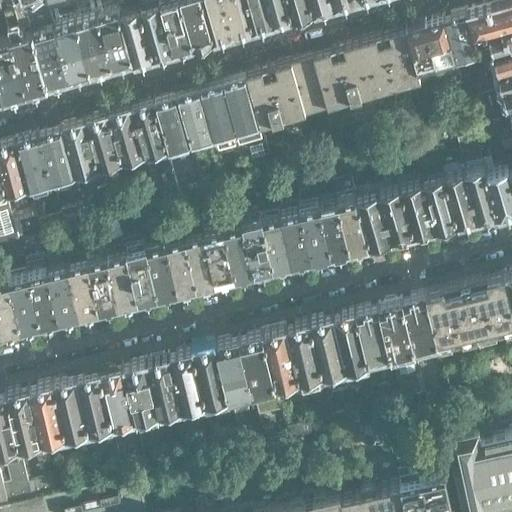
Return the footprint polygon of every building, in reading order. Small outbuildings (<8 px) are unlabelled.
[(49,80),(30,15),(29,10),(25,0),(13,0),(14,2),(3,6),(11,32),(27,87),(49,80)] [(50,4),(49,0),(25,0),(29,10),(50,4)] [(118,0),(49,0),(50,4),(52,9),(71,74),(134,56),(118,0)] [(153,51),(139,1),(138,0),(118,0),(134,56),(153,51)] [(173,45),(160,0),(142,0),(139,1),(153,51),(173,45)] [(193,40),(181,0),(160,0),(173,45),(193,40)] [(213,34),(203,0),(181,0),(193,40),(213,34)] [(253,23),(246,0),(203,0),(213,34),(253,23)] [(272,17),(267,0),(246,0),(253,23),(272,17)] [(293,11),(289,0),(267,0),(272,17),(293,11)] [(312,0),(289,0),(293,11),(314,6),(312,0)] [(478,48),(473,28),(487,24),(511,16),(511,0),(482,0),(475,2),(474,2),(443,11),(458,60),(471,56),(472,59),(481,56),(478,48)] [(71,74),(52,9),(30,15),(49,80),(71,74)] [(461,71),(443,11),(425,16),(439,66),(442,76),(461,71)] [(439,66),(425,16),(406,21),(417,61),(428,59),(431,69),(439,66)] [(511,37),(511,16),(487,24),(493,43),(511,37)] [(417,61),(406,21),(388,26),(402,76),(420,71),(417,61)] [(402,76),(388,26),(360,34),(374,84),(402,76)] [(27,87),(11,32),(0,35),(0,78),(4,93),(27,87)] [(374,84),(360,34),(291,54),(305,104),(374,84)] [(511,58),(511,37),(493,43),(478,48),(481,56),(484,67),(497,63),(511,58)] [(305,104),(291,54),(246,67),(259,115),(260,117),(305,104)] [(511,58),(497,63),(502,79),(511,76),(511,58)] [(259,115),(246,67),(223,74),(236,122),(259,115)] [(246,156),(223,74),(199,80),(213,129),(227,176),(234,174),(241,172),(237,158),(246,156)] [(477,88),(474,75),(466,77),(470,90),(477,88)] [(509,96),(511,95),(511,76),(502,79),(503,81),(483,86),(488,103),(509,97),(509,96)] [(227,176),(213,129),(199,80),(153,94),(180,189),(196,184),(214,180),(227,176)] [(483,86),(477,88),(470,90),(466,91),(466,90),(454,94),(459,111),(488,103),(483,86)] [(180,189),(153,94),(129,100),(144,148),(158,195),(180,189)] [(144,148),(129,100),(106,107),(120,155),(144,148)] [(120,155),(106,107),(84,113),(98,162),(120,155)] [(98,162),(84,113),(61,120),(75,168),(98,162)] [(75,168),(61,120),(38,126),(51,175),(75,168)] [(51,175),(38,126),(15,133),(28,180),(28,181),(51,175)] [(28,180),(15,133),(0,136),(0,169),(5,187),(28,180)] [(331,160),(328,147),(310,152),(313,165),(331,160)] [(273,163),(270,154),(247,161),(250,169),(253,168),(273,163)] [(497,207),(487,165),(486,158),(464,164),(477,212),(497,207)] [(511,203),(511,173),(510,164),(508,159),(487,165),(497,207),(511,203)] [(477,212),(464,164),(443,169),(457,216),(477,212)] [(255,178),(253,168),(250,169),(241,172),(234,174),(236,183),(255,178)] [(457,216),(443,169),(421,174),(435,222),(457,216)] [(435,222),(421,174),(399,180),(413,227),(435,222)] [(220,206),(214,180),(196,184),(202,210),(220,206)] [(413,227),(399,180),(377,185),(391,232),(413,227)] [(391,232),(377,185),(357,190),(370,237),(391,232)] [(370,237),(357,190),(357,188),(339,192),(351,242),(370,237)] [(351,242),(339,192),(321,197),(333,246),(351,242)] [(88,215),(82,195),(59,202),(65,221),(88,215)] [(165,228),(157,196),(137,201),(139,210),(153,207),(158,230),(165,228)] [(18,234),(8,197),(0,198),(0,239),(1,239),(18,234)] [(333,246),(321,197),(301,201),(313,251),(333,246)] [(313,251),(301,201),(282,206),(293,255),(313,251)] [(120,216),(118,206),(99,212),(101,221),(120,216)] [(293,255),(282,206),(263,210),(274,260),(293,255)] [(274,260),(263,210),(244,214),(256,264),(274,260)] [(256,264),(244,214),(224,219),(236,269),(256,264)] [(236,269),(224,219),(206,224),(217,273),(236,269)] [(65,243),(60,223),(40,228),(44,242),(56,240),(57,245),(65,243)] [(217,273),(206,224),(185,228),(197,278),(217,273)] [(197,278),(185,228),(166,233),(178,283),(197,278)] [(178,283),(166,233),(146,237),(158,288),(178,283)] [(158,288),(146,237),(126,242),(138,292),(158,288)] [(138,292),(126,242),(107,247),(119,297),(138,292)] [(119,297),(107,247),(87,251),(99,302),(119,297)] [(99,302),(87,251),(67,256),(79,306),(99,302)] [(79,306),(67,256),(48,260),(60,311),(79,306)] [(60,311),(48,260),(28,265),(40,316),(60,311)] [(40,316),(28,265),(8,270),(20,321),(40,316)] [(511,299),(504,267),(481,272),(482,274),(494,325),(511,320),(511,299)] [(20,321),(8,270),(0,271),(0,325),(0,326),(20,321)] [(494,325),(482,274),(481,272),(448,280),(448,282),(460,333),(462,339),(496,331),(494,325)] [(460,333),(448,282),(448,280),(425,286),(438,338),(460,333)] [(438,338),(425,286),(403,291),(416,344),(438,338)] [(429,401),(416,344),(403,291),(379,297),(391,348),(405,407),(429,401)] [(391,348),(379,297),(355,302),(368,354),(391,348)] [(368,354),(355,302),(332,308),(345,359),(368,354)] [(345,359),(332,308),(308,314),(321,365),(345,359)] [(321,365),(308,314),(285,319),(297,371),(321,365)] [(297,371),(285,319),(262,325),(274,376),(297,371)] [(274,376),(262,325),(239,331),(251,382),(274,376)] [(251,382),(239,331),(215,336),(228,388),(251,382)] [(228,388),(215,336),(192,342),(204,393),(228,388)] [(204,393),(192,342),(169,348),(181,399),(204,393)] [(181,399),(169,348),(145,353),(157,405),(181,399)] [(157,405),(145,353),(122,359),(134,410),(157,405)] [(148,467),(134,410),(122,359),(99,364),(111,416),(124,473),(148,467)] [(111,416),(99,364),(77,369),(88,422),(111,416)] [(64,427),(88,422),(77,369),(51,375),(64,427)] [(64,427),(51,375),(29,380),(42,433),(64,427)] [(42,433),(29,380),(5,386),(18,439),(42,433)] [(31,494),(18,439),(5,386),(0,387),(0,464),(9,500),(31,494)] [(257,408),(255,398),(231,403),(234,414),(257,408)] [(511,425),(480,432),(478,423),(446,430),(451,452),(441,454),(444,464),(454,511),(464,508),(464,510),(496,503),(495,500),(511,496),(511,425)] [(206,462),(204,454),(187,458),(188,466),(206,462)] [(432,511),(424,469),(422,460),(397,465),(399,476),(407,511),(432,511)] [(0,501),(9,500),(0,464),(0,501)] [(453,511),(454,511),(444,464),(424,469),(432,511),(453,511)] [(178,511),(178,508),(160,511),(146,511),(137,470),(124,473),(39,493),(43,511),(178,511)] [(407,511),(399,476),(375,481),(374,474),(360,477),(361,484),(340,489),(344,511),(407,511)] [(344,511),(340,489),(339,486),(316,491),(314,486),(276,494),(277,500),(280,511),(344,511)] [(208,511),(207,509),(210,505),(207,491),(194,493),(198,511),(208,511)] [(43,511),(39,493),(31,494),(9,500),(0,501),(0,511),(43,511)] [(280,511),(277,500),(253,505),(252,499),(216,507),(217,511),(280,511)]
